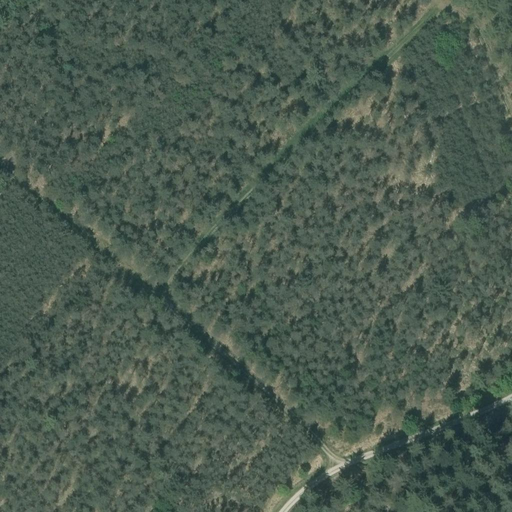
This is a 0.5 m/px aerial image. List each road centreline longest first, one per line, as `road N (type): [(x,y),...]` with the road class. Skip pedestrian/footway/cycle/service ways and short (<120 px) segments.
road 1 (track): [(340,462),(0,163)]
road 2 (track): [(152,300),(435,0)]
road 3 (track): [(273,511),(340,462),(511,393)]
road 4 (track): [(442,0),(472,24),(511,107)]
